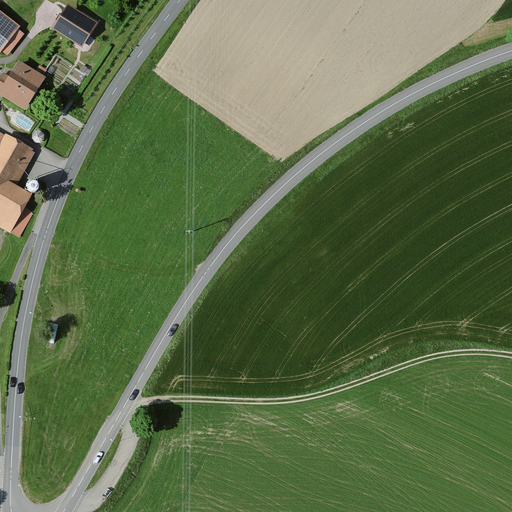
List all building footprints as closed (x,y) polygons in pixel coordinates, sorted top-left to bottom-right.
[(96,23),(67,5),(53,27),(81,45),(96,23)] [(0,12),(0,55),(21,28),(0,12)] [(0,97),(25,112),(46,78),(18,62),(8,79),(3,76),(0,80),(0,97)] [(41,132),(36,132),(32,136),(32,141),(36,144),(41,144),(44,141),(44,136),(41,132)] [(0,133),(0,229),(17,240),(31,215),(25,208),(31,197),(16,189),(36,153),(0,133)] [(39,194),(40,192),(41,190),(41,188),(40,186),(38,184),(36,183),(34,183),(32,183),(30,184),(28,186),(28,188),(27,190),(28,192),(29,194),(31,196),(33,196),(36,196),(38,195),(39,194)]
